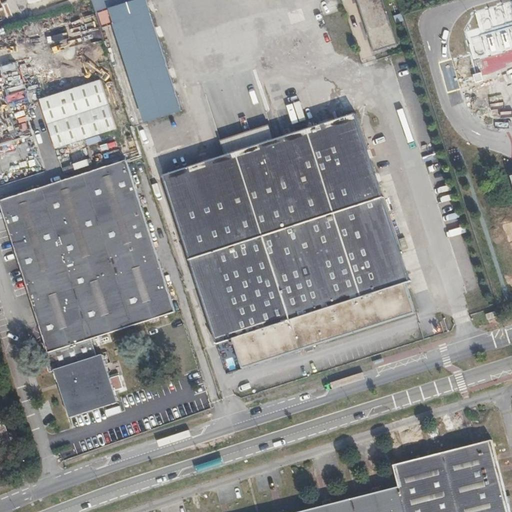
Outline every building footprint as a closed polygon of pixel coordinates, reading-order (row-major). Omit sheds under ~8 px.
[(382,0),(357,0),(374,51),(397,44),(382,0)] [(147,1),(112,12),(115,24),(115,25),(146,122),(182,110),(147,1)] [(101,80),(39,98),(54,148),(116,130),(101,80)] [(217,344),(231,340),(234,339),(235,344),(243,368),(305,348),(313,345),(415,312),(406,283),(410,282),(355,114),(164,175),(217,344)] [(114,131),(67,145),(73,164),(120,148),(114,131)] [(21,159),(9,163),(13,175),(25,171),(21,159)] [(56,370),(70,417),(118,403),(116,393),(125,391),(122,381),(112,384),(103,355),(97,357),(92,338),(175,312),(126,160),(0,201),(48,352),(44,354),(49,372),(56,370)] [(439,302),(442,312),(450,310),(446,299),(439,302)] [(4,420),(0,421),(0,446),(11,443),(4,420)] [(394,465),(400,487),(406,511),(510,511),(492,440),(394,465)] [(406,511),(400,487),(351,499),(354,511),(406,511)] [(354,511),(351,499),(303,511),(302,511),(354,511)]
